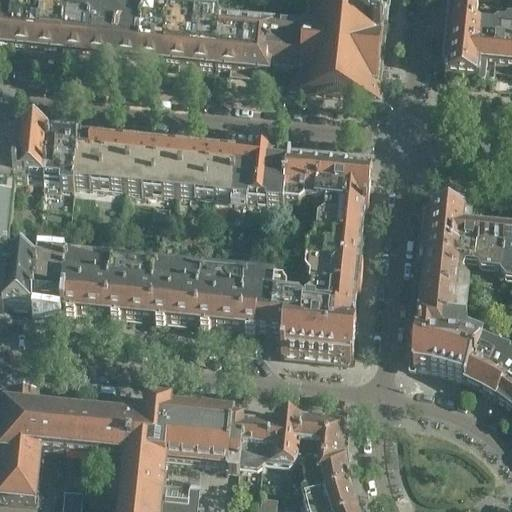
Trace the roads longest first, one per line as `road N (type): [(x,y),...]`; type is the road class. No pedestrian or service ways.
road 1 (residential): [(409,144),(0,100)]
road 2 (residential): [(382,399),(0,359)]
road 3 (residential): [(382,399),(409,144)]
road 4 (residential): [(511,460),(457,419),(382,399)]
road 5 (residential): [(423,0),(409,144)]
